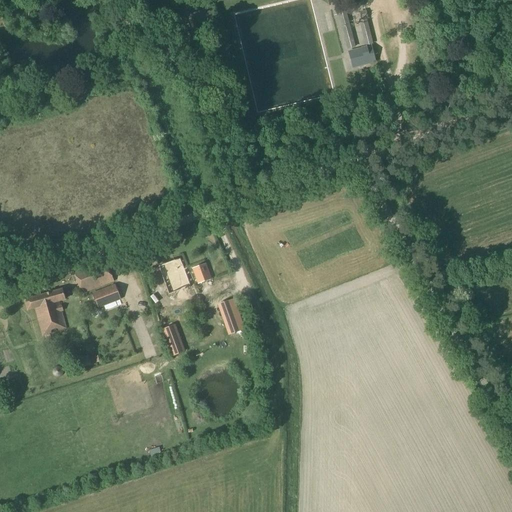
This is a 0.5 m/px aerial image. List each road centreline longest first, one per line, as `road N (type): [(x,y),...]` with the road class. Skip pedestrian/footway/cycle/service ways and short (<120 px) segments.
road 1 (unclassified): [(511,436),(357,157)]
road 2 (track): [(223,205),(47,270),(0,263)]
road 3 (track): [(223,205),(204,133),(161,46),(126,0)]
road 4 (track): [(357,157),(223,205)]
road 5 (track): [(385,146),(511,101)]
